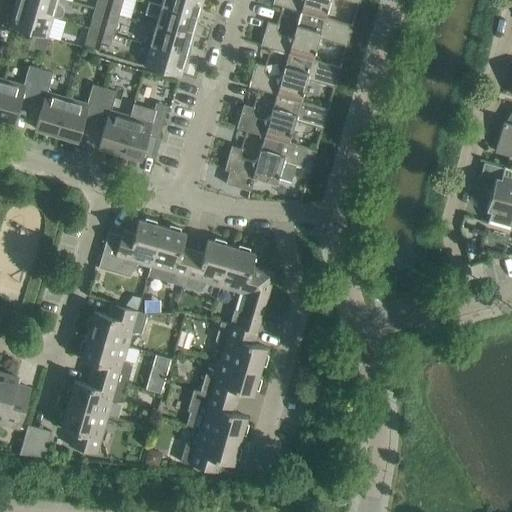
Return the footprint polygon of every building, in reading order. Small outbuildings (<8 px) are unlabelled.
[(57,0),(17,0),(16,6),(53,17),(56,18),(61,17),(64,14),(65,10),(64,7),(61,4),(57,3),(57,0)] [(98,0),(96,8),(104,10),(107,0),(98,0)] [(119,14),(122,0),(113,0),(110,12),(119,14)] [(198,16),(203,0),(162,0),(161,5),(198,16)] [(330,0),(346,0),(359,4),(360,0),(275,0),(278,5),(301,11),(325,18),(325,17),(330,0)] [(198,16),(161,5),(149,2),(145,14),(158,18),(156,25),(193,36),(198,16)] [(53,17),(16,6),(10,26),(47,37),(53,17)] [(101,20),(104,10),(96,8),(93,18),(101,20)] [(320,37),(347,45),(353,25),(325,17),(325,18),(301,11),(294,33),(288,37),(280,34),(277,28),(267,25),(262,40),(266,46),(288,53),(289,52),(313,59),(320,37)] [(113,34),(119,14),(110,12),(104,32),(113,34)] [(187,55),(193,36),(156,25),(150,45),(187,55)] [(90,27),(87,38),(96,40),(98,30),(90,27)] [(110,44),(113,34),(104,32),(101,42),(110,44)] [(181,76),(187,55),(150,45),(144,65),(181,76)] [(307,79),(335,87),(341,67),(313,59),(289,52),(288,53),(282,75),(276,78),(268,76),(265,70),(255,67),(250,82),(254,87),(276,94),(277,94),(301,101),(301,100),(307,79)] [(21,98),(32,101),(41,69),(29,65),(24,85),(4,79),(0,92),(0,117),(14,122),(21,98)] [(57,134),(67,97),(48,91),(53,72),(41,69),(32,101),(42,104),(36,128),(57,134)] [(85,116),(95,120),(105,87),(93,84),(87,103),(67,97),(57,134),(78,140),(85,116)] [(120,152),(131,115),(111,110),(117,91),(105,87),(95,120),(106,123),(99,146),(120,152)] [(295,120),(323,128),(329,108),(301,100),(301,101),(277,94),(276,94),(270,116),(264,119),(256,117),(253,111),(242,108),(238,123),(241,129),(264,136),(265,135),(289,142),(295,120)] [(168,106),(156,102),(154,109),(134,103),(131,115),(120,152),(141,159),(148,135),(159,138),(168,106)] [(511,121),(511,123),(504,121),(495,151),(511,155),(511,121)] [(291,180),(295,165),(311,169),(317,150),(289,142),(265,135),(264,136),(258,158),(252,161),(244,159),(241,153),(230,150),(225,169),(229,171),(226,183),(251,191),(255,178),(276,184),(279,177),(291,180)] [(511,168),(504,166),(501,178),(496,177),(487,209),(491,210),(488,222),(511,229),(511,227),(511,168)] [(151,266),(162,226),(139,219),(132,242),(120,239),(121,235),(109,232),(99,266),(103,268),(103,267),(129,275),(137,262),(151,266)] [(186,233),(162,226),(151,266),(164,270),(164,280),(183,285),(190,260),(179,256),(186,233)] [(220,286),(232,246),(208,239),(201,263),(190,260),(183,285),(201,291),(206,282),(220,286)] [(255,253),(232,246),(220,286),(247,294),(243,312),(234,309),(230,324),(247,329),(247,330),(257,333),(272,282),(269,281),(271,274),(251,268),(255,253)] [(95,310),(93,317),(89,316),(86,326),(90,327),(88,334),(128,346),(132,332),(142,332),(147,313),(122,305),(118,317),(95,310)] [(243,340),(247,330),(247,329),(230,324),(221,321),(215,340),(224,346),(220,359),(260,371),(267,347),(243,340)] [(128,346),(88,334),(86,341),(82,340),(79,350),(83,351),(81,358),(104,365),(101,375),(127,383),(133,365),(124,359),(128,346)] [(156,354),(146,388),(161,393),(171,358),(156,354)] [(253,394),(260,371),(220,359),(216,372),(206,373),(201,391),(227,398),(230,388),(253,394)] [(18,377),(0,371),(0,411),(3,413),(1,422),(19,427),(30,388),(16,384),(18,377)] [(122,401),(127,383),(101,375),(98,386),(75,379),(73,386),(69,385),(66,395),(70,396),(68,403),(108,415),(112,401),(122,401)] [(227,398),(201,391),(194,389),(188,410),(190,411),(186,424),(200,428),(240,440),(247,416),(223,409),(227,398)] [(108,415),(68,403),(66,410),(62,409),(59,420),(63,421),(61,427),(73,430),(69,444),(97,452),(108,415)] [(28,424),(20,454),(44,456),(52,431),(28,424)] [(233,464),(240,440),(200,428),(196,442),(186,442),(180,461),(206,468),(210,457),(233,464)]
